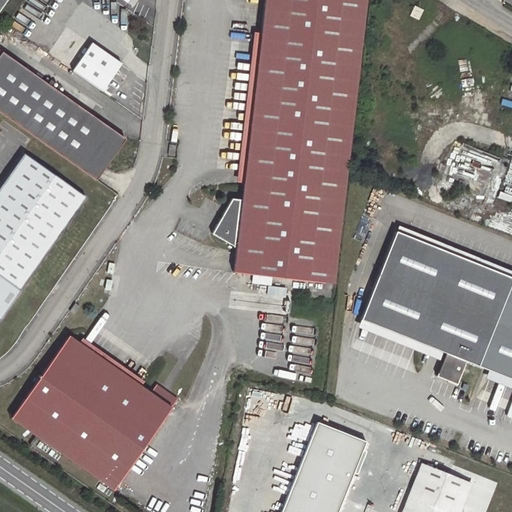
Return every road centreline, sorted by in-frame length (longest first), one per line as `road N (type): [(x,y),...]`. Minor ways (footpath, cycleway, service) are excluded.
road 1 (unknown): [(199,0),(209,46),(204,119),(158,239),(153,278),(193,305),(230,310),(208,393),(137,492)]
road 2 (unknown): [(511,445),(375,389),(346,359),(345,335),(382,220),(398,208),(511,247)]
road 3 (residential): [(0,373),(17,365),(142,183),(171,0)]
road 4 (unknown): [(368,511),(389,452),(350,423),(307,412),(269,450),(247,511)]
